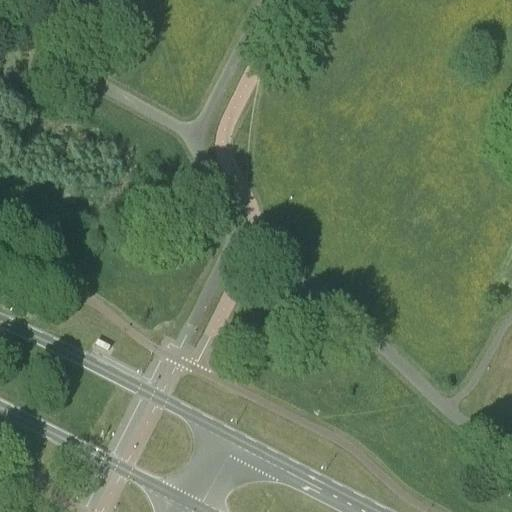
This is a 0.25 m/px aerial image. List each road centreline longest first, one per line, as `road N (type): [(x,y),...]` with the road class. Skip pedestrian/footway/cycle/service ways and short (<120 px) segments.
road 1 (primary): [(234,439),(0,321)]
road 2 (primary): [(0,404),(196,506)]
road 3 (primary): [(375,511),(234,439)]
